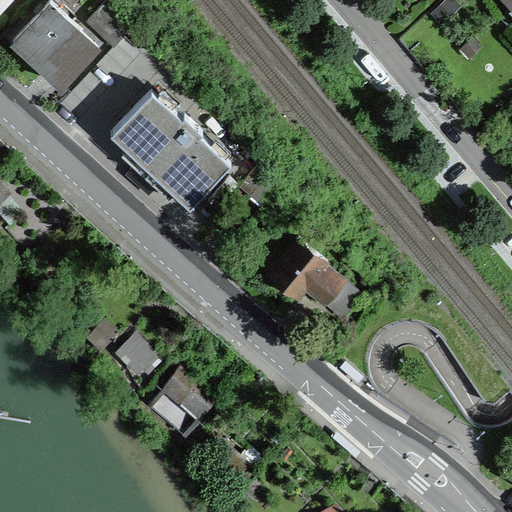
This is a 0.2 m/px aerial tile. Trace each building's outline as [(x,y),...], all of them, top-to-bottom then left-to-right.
[(51,0),(48,0),(13,38),(62,83),(99,43),(51,0)] [(132,25),(113,0),(104,0),(87,19),(114,44),(132,25)] [(182,114),(152,86),(111,130),(190,203),(231,160),(201,131),(203,129),(184,112),(182,114)] [(259,162),(240,184),(262,203),(281,181),(259,162)] [(0,200),(9,192),(0,182),(0,200)] [(299,235),(269,270),(299,295),(307,286),(327,262),(329,259),(299,235)] [(345,277),(327,262),(307,286),(325,301),(327,299),(342,280),(345,277)] [(358,293),(342,280),(327,299),(343,312),(358,293)] [(136,331),(120,347),(140,368),(143,364),(148,370),(162,356),(136,331)] [(170,414),(198,381),(179,365),(151,398),(170,414)] [(216,396),(198,381),(170,414),(188,429),(216,396)] [(246,451),(233,464),(247,476),(259,463),(246,451)]
